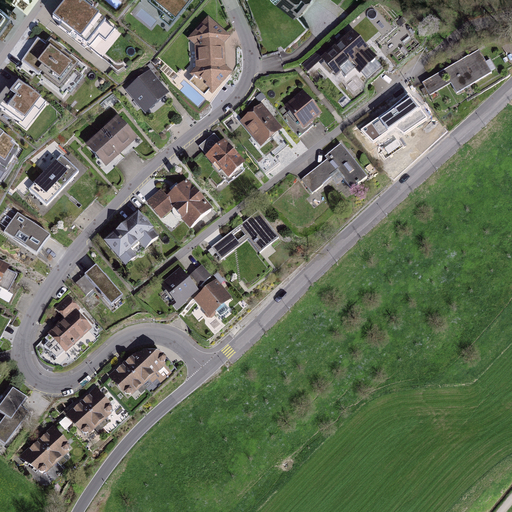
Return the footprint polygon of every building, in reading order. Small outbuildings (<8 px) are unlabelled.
[(76,0),(66,0),(52,18),(85,44),(103,21),(76,0)] [(148,0),(163,11),(159,16),(168,23),(186,0),(148,0)] [(271,0),(294,17),(305,0),(271,0)] [(209,18),(190,40),(197,41),(196,74),(188,76),(214,99),(234,73),(226,73),(223,44),(232,40),(209,18)] [(38,40),(22,63),(36,74),(38,71),(67,94),(84,73),(50,46),(48,48),(38,40)] [(364,42),(333,66),(346,82),(360,71),(369,82),(386,69),(364,42)] [(486,56),(436,88),(444,100),(463,88),(471,100),(501,80),(486,56)] [(147,72),(127,90),(148,114),(169,97),(147,72)] [(12,81),(0,96),(0,108),(26,128),(44,105),(12,81)] [(316,99),(297,111),(311,133),(330,121),(316,99)] [(384,130),(394,145),(436,115),(425,100),(384,130)] [(270,111),(250,129),(274,156),(294,139),(270,111)] [(122,120),(88,150),(105,170),(139,141),(122,120)] [(0,162),(3,165),(13,150),(9,147),(11,144),(0,135),(0,162)] [(232,145),(216,161),(243,190),(260,174),(232,145)] [(354,153),(311,185),(323,200),(347,182),(362,201),(380,187),(354,153)] [(61,156),(29,192),(47,208),(79,172),(61,156)] [(26,194),(35,184),(27,177),(18,187),(26,194)] [(224,219),(199,187),(180,202),(206,234),(224,219)] [(172,198),(160,207),(174,225),(186,216),(172,198)] [(50,237),(17,215),(4,234),(37,256),(50,237)] [(271,220),(223,253),(232,265),(261,246),(270,259),(289,246),(271,220)] [(152,221),(122,245),(141,269),(171,245),(152,221)] [(12,268),(0,261),(0,289),(12,268)] [(194,279),(175,293),(191,314),(206,303),(220,322),(243,306),(229,287),(225,290),(214,274),(198,285),(194,279)] [(136,308),(108,275),(96,286),(124,318),(136,308)] [(0,294),(0,303),(10,306),(12,299),(0,294)] [(83,304),(70,316),(78,324),(56,344),(75,365),(105,338),(88,320),(93,315),(83,304)] [(160,353),(121,385),(140,409),(180,377),(160,353)] [(27,400),(12,389),(0,405),(0,410),(9,417),(0,428),(0,442),(9,449),(29,420),(18,412),(27,400)] [(108,396),(80,422),(100,445),(129,419),(108,396)] [(63,434),(35,459),(54,480),(82,455),(63,434)]
